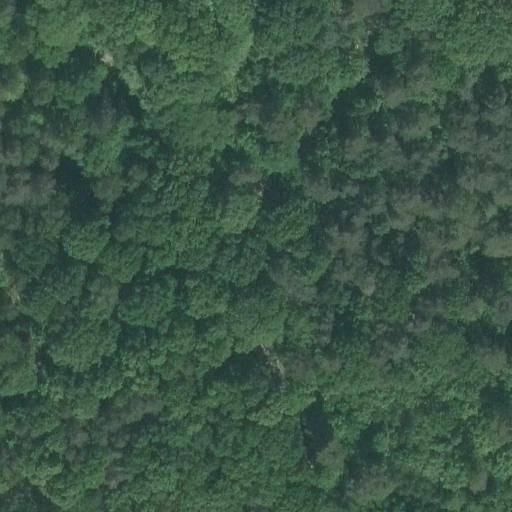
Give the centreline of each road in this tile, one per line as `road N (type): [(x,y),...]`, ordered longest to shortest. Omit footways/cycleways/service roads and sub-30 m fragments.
road 1 (track): [(433,0),(215,235)]
road 2 (track): [(215,235),(157,100),(46,0)]
road 3 (track): [(215,235),(0,388)]
